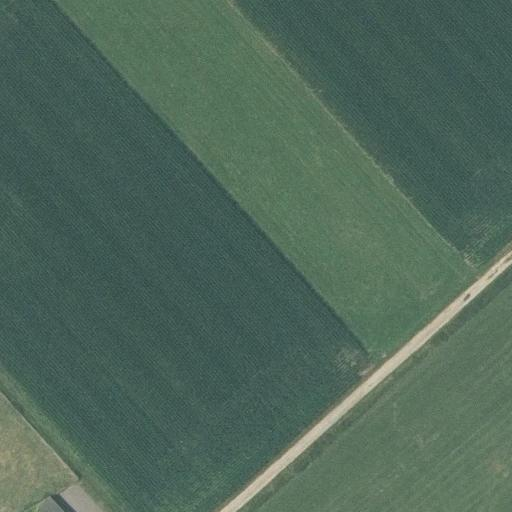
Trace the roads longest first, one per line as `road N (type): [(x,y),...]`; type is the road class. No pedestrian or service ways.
road 1 (track): [(511,261),(231,511)]
road 2 (track): [(0,386),(114,511)]
